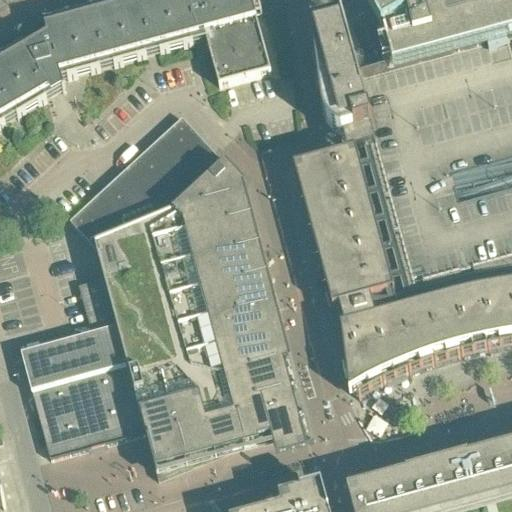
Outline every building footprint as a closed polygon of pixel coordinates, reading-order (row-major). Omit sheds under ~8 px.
[(0,63),(0,134),(63,98),(65,97),(63,87),(207,48),(220,94),(271,80),(249,0),(147,0),(44,28),(48,43),(27,55),(24,50),(0,63)] [(511,0),(392,0),(389,2),(377,9),(371,14),(369,15),(385,40),(397,69),(382,73),(357,80),(342,26),(341,27),(341,28),(314,35),(312,35),(323,120),(323,121),(324,122),(324,125),(324,126),(326,129),(328,133),(330,136),(335,141),(337,142),(340,144),(342,145),(343,146),(344,144),(348,161),(295,175),(299,190),(303,204),(307,218),(314,246),(318,260),(322,274),(328,298),(331,308),(333,317),(340,315),(345,334),(343,335),(342,335),(350,401),(357,397),(359,404),(359,405),(367,401),(383,392),(384,391),(384,392),(409,381),(408,380),(409,380),(410,381),(434,371),(435,371),(435,370),(435,371),(448,367),(461,363),(462,362),(462,363),(488,357),(487,356),(488,356),(488,357),(511,352),(511,0)] [(172,135),(70,228),(97,257),(104,284),(105,286),(146,441),(159,487),(161,486),(229,458),(272,448),(274,456),(277,468),(308,459),(303,440),(285,371),(290,370),(271,301),(269,279),(267,267),(246,195),(212,158),(186,129),(182,125),(172,135)] [(46,357),(23,363),(38,419),(47,449),(51,466),(90,456),(108,451),(146,441),(105,286),(79,293),(84,309),(92,339),(99,337),(100,342),(93,344),(61,352),(46,357)] [(511,511),(511,454),(507,456),(469,466),(468,465),(407,482),(407,483),(361,495),(348,499),(351,511),(511,511)] [(281,511),(326,511),(325,505),(322,495),(312,497),(308,499),(284,505),(280,506),(281,510),(281,511)]
